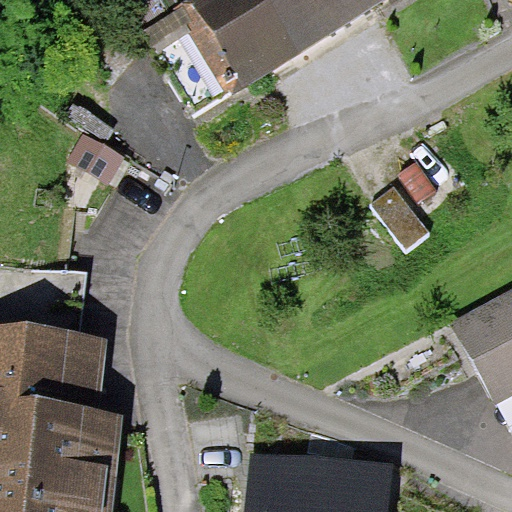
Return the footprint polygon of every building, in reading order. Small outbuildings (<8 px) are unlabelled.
[(200,0),(187,9),(239,90),(380,0),(200,0)] [(106,190),(132,172),(104,131),(78,149),(106,190)] [(511,296),(491,307),(455,326),(497,407),(511,398),(511,296)] [(0,511),(106,511),(115,421),(80,417),(86,346),(0,338),(0,511)] [(379,511),(383,477),(254,462),(248,511),(379,511)]
